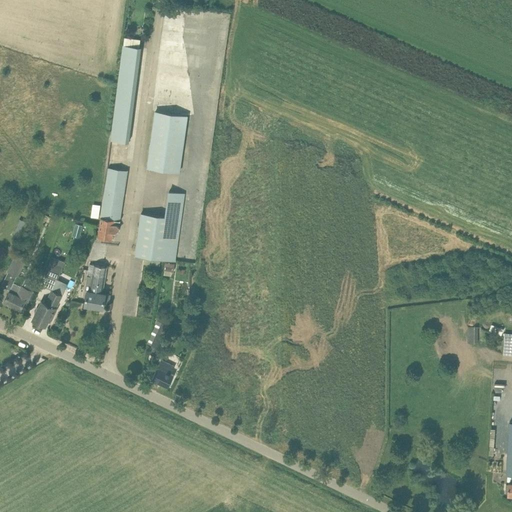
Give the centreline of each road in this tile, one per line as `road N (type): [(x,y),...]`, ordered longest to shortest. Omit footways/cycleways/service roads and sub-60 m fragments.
road 1 (residential): [(110,375),(163,0)]
road 2 (unclassified): [(393,511),(110,375)]
road 3 (unclassified): [(110,375),(0,324)]
